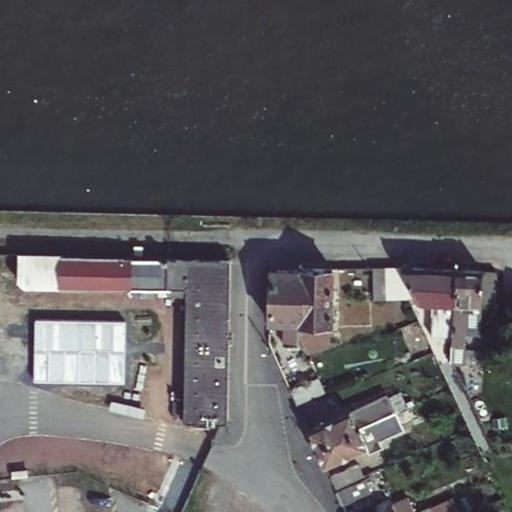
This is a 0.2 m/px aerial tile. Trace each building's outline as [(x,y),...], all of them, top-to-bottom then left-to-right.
[(27,287),(186,290),(184,423),(226,423),(228,263),(19,257),(19,280),(20,283),(22,285),(25,286),(27,287)] [(387,299),(388,268),(374,268),(374,298),(387,299)] [(415,299),(402,268),(388,268),(387,299),(408,299),(415,299)] [(452,335),(456,270),(402,268),(415,299),(417,303),(433,303),(433,317),(444,318),(444,335),(452,335)] [(299,272),(297,323),(330,325),(330,333),(342,334),(343,305),(331,304),(332,270),(299,269),(299,272)] [(297,323),(299,272),(270,270),(269,321),(285,322),(283,346),(295,347),(297,323)] [(477,335),(480,301),(482,271),(456,270),(452,335),(451,364),(461,364),(464,335),(477,335)] [(482,271),(480,301),(496,302),(498,271),(482,271)] [(440,366),(433,352),(410,361),(391,369),(396,382),(440,366)] [(290,390),(296,406),(324,395),(318,379),(290,390)] [(316,449),(396,413),(387,392),(307,429),(316,449)] [(316,449),(324,467),(368,447),(367,443),(383,435),(382,433),(402,425),(396,413),(316,449)] [(478,483),(492,477),(471,433),(462,437),(465,445),(461,447),(478,483)] [(335,490),(361,478),(354,463),(328,475),(335,490)] [(162,511),(182,511),(197,480),(177,472),(160,511),(162,511)] [(368,494),(361,478),(335,490),(342,506),(368,494)] [(0,505),(0,511),(23,511),(22,503),(0,505)]
